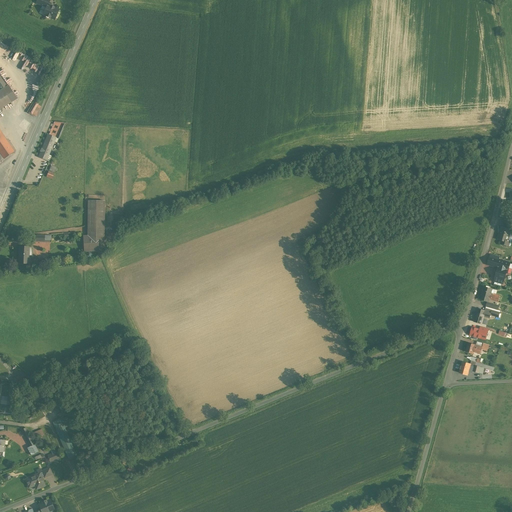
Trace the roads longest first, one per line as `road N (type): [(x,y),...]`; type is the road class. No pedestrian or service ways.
road 1 (unclassified): [(461,322),(0,508)]
road 2 (tertiary): [(8,202),(94,0)]
road 3 (residential): [(409,511),(461,322)]
road 4 (residential): [(461,322),(511,141)]
road 5 (track): [(102,0),(235,16)]
